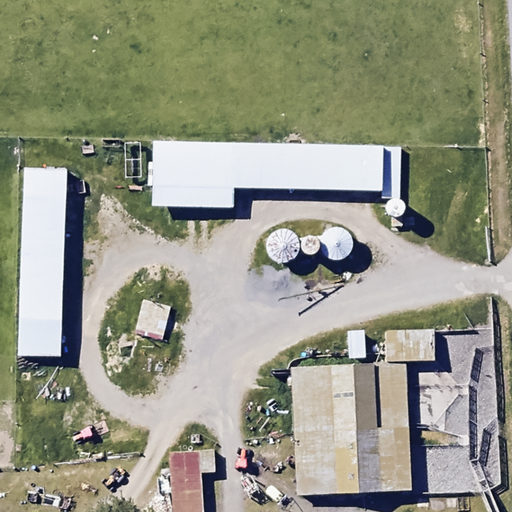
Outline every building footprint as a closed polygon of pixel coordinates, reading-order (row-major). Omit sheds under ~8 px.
[(402,152),(152,148),(151,168),(146,168),(145,192),(153,192),(152,213),(236,215),(236,197),(380,200),(380,204),(401,204),(402,152)] [(62,364),(67,178),(23,177),(18,363),(62,364)] [(336,269),(338,269),(339,269),(340,269),(342,269),(343,268),(345,268),(346,267),(347,266),(348,266),(349,265),(350,264),(351,263),(352,261),(353,260),(353,259),(354,257),(354,256),(354,255),(355,253),(354,252),(354,250),(354,249),(354,247),(353,246),(352,245),(352,244),(351,242),(350,241),(349,240),(348,239),(347,239),(345,238),(344,237),(343,237),(341,236),(340,236),(338,236),(337,236),(335,236),(334,237),(333,237),(331,238),(330,238),(329,239),(328,240),(326,241),(325,242),(325,243),(324,244),(323,245),(323,247),(322,248),(322,250),(321,251),(321,252),(321,254),(322,255),(322,257),(322,258),(323,259),(323,261),(324,262),(325,263),(326,264),(327,265),(328,266),(329,267),(331,268),(332,268),(333,269),(335,269),(336,269)] [(282,271),(284,271),(285,271),(287,271),(288,271),(290,270),(291,270),(292,269),(294,268),(295,267),(296,266),(297,265),(298,264),(299,263),(299,262),(300,260),(300,259),(301,258),(301,256),(301,255),(301,253),(301,252),(300,250),(300,249),(300,248),(299,246),(298,245),(297,244),(296,243),(295,242),(294,241),(293,240),(292,240),(290,239),(289,238),(288,238),(286,238),(285,238),(283,238),(282,238),(280,238),(279,239),(278,239),(276,240),(275,241),(274,241),(273,242),(272,243),(271,244),(270,246),(269,247),(269,248),(268,250),(268,251),(268,253),(268,254),(268,255),(268,257),(268,258),(269,260),(269,261),(270,262),(270,264),(271,265),(272,266),(273,267),(274,268),(276,269),(277,269),(278,270),(280,270),(281,271),(282,271)] [(142,306),(134,340),(162,346),(170,313),(142,306)] [(386,372),(290,376),(296,501),(412,495),(407,366),(436,365),(434,334),(384,336),(386,372)] [(213,456),(167,458),(170,511),(203,511),(201,478),(215,477),(213,456)]
